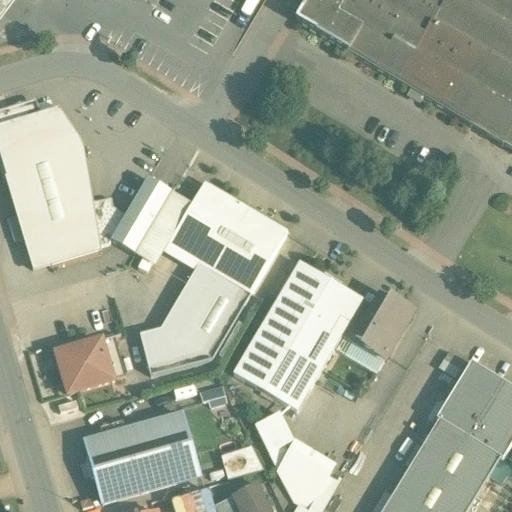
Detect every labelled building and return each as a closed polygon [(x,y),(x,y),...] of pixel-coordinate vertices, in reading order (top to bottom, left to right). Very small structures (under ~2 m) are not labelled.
[(0,0),(0,25),(18,0),(0,0)] [(511,0),(309,0),(296,24),(511,152),(511,0)] [(54,114),(36,120),(35,114),(33,109),(28,111),(27,110),(9,115),(10,116),(0,119),(0,157),(7,181),(5,181),(33,273),(49,268),(49,271),(101,255),(100,250),(92,205),(91,199),(88,182),(85,161),(80,162),(79,155),(77,150),(63,128),(61,129),(60,123),(54,114)] [(126,218),(110,244),(111,244),(122,251),(134,259),(171,197),(147,182),(126,218)] [(262,221),(205,187),(202,191),(191,209),(168,249),(199,267),(251,298),(251,297),(286,238),(287,236),(262,221)] [(191,209),(171,197),(134,259),(154,271),(168,249),(191,209)] [(112,202),(92,205),(100,250),(109,247),(111,244),(110,244),(126,218),(117,213),(113,211),(112,202)] [(363,304),(300,266),(258,337),(321,374),(334,352),(342,339),(363,304)] [(199,267),(161,333),(140,338),(150,379),(212,363),(251,298),(199,267)] [(373,310),(363,304),(342,339),(352,345),(345,358),(376,377),(394,346),(412,316),(391,303),(388,307),(378,301),(373,310)] [(296,416),(321,374),(258,337),(233,379),(296,416)] [(106,342),(84,348),(85,349),(57,358),(69,398),(78,395),(113,385),(112,384),(125,380),(126,380),(115,342),(113,338),(105,340),(106,342)] [(345,358),(352,345),(342,339),(334,352),(345,358)] [(511,448),(511,392),(471,367),(436,424),(438,425),(502,464),(511,448)] [(199,396),(202,407),(208,406),(210,412),(226,408),(222,390),(199,396)] [(182,420),(86,447),(90,462),(87,467),(91,480),(96,483),(103,507),(201,480),(184,420),(182,420)] [(438,425),(385,511),(469,511),(500,463),(438,425)] [(251,451),(220,461),(227,484),(263,474),(251,451)] [(236,511),(268,511),(257,489),(231,501),(236,511)] [(215,511),(236,511),(231,501),(214,510),(215,511)]
